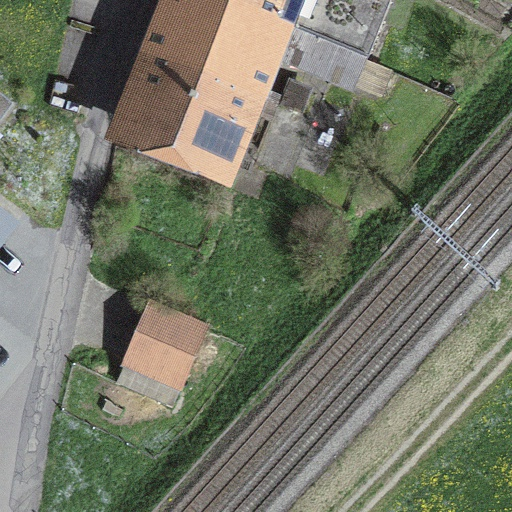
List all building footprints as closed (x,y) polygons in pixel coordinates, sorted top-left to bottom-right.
[(183,0),(161,63),(243,95),(272,20),(219,0),(183,0)] [(219,0),(272,20),(324,40),(365,58),(387,0),(219,0)] [(364,60),(365,58),(324,40),(313,67),(380,94),(388,72),(364,60)] [(276,108),(243,95),(161,63),(134,132),(216,164),(218,160),(232,164),(241,143),(259,149),(276,108)] [(0,245),(20,221),(0,203),(0,245)] [(150,308),(126,362),(181,386),(205,332),(150,308)]
